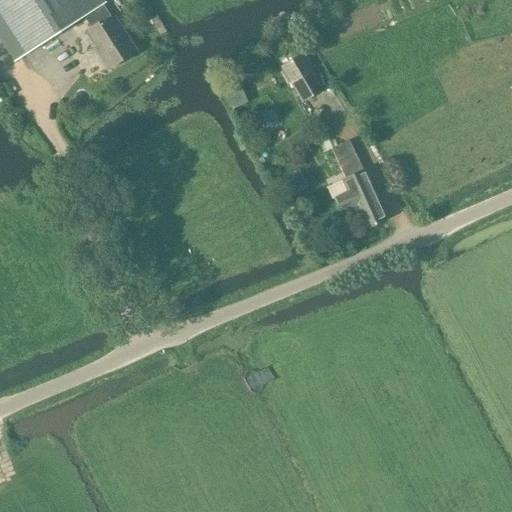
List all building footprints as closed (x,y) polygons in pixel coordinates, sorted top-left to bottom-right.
[(107,69),(127,56),(136,51),(114,17),(111,18),(102,4),(105,3),(103,0),(0,0),(0,39),(14,61),(83,17),(90,28),(85,32),(95,48),(94,49),(107,69)] [(290,38),(271,51),(280,63),(299,50),(298,49),(291,39),(290,38)] [(322,89),(301,54),(281,66),(302,101),(322,89)] [(245,103),(235,83),(222,89),(232,110),(245,103)] [(356,156),(340,164),(347,181),(364,174),(356,156)] [(348,190),(333,197),(341,214),(356,207),(366,228),(385,219),(368,181),(368,182),(364,174),(347,181),(350,188),(348,189),(348,190)]
